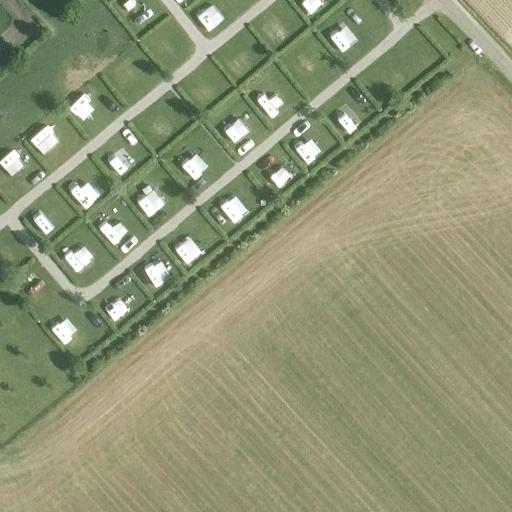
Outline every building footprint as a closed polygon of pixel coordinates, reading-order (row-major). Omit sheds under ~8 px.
[(208,28),(225,17),(213,0),(196,11),(208,28)] [(308,17),(323,5),(319,0),(296,0),(296,1),(308,17)] [(275,19),(257,33),(271,52),(290,38),(275,19)] [(187,95),(198,106),(206,98),(195,87),(187,95)] [(267,120),(284,107),(271,91),(255,104),(267,120)] [(233,145),(255,127),(242,110),(219,129),(233,145)] [(304,169),(319,156),(305,139),(290,153),(304,169)] [(101,164),(115,182),(133,168),(120,150),(101,164)] [(0,162),(0,175),(7,184),(25,168),(11,152),(0,162)] [(187,180),(202,172),(194,157),(179,164),(187,180)] [(146,220),(164,205),(148,185),(129,200),(146,220)] [(230,204),(213,215),(225,233),(242,222),(230,204)] [(168,251),(180,265),(203,244),(191,231),(168,251)] [(136,271),(142,287),(159,281),(153,264),(136,271)] [(114,294),(98,307),(111,323),(127,310),(114,294)]
